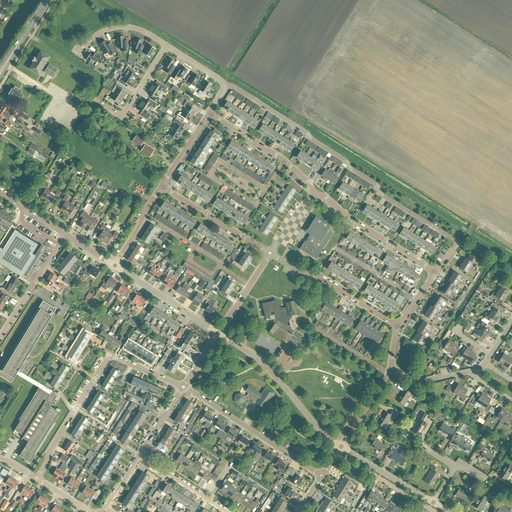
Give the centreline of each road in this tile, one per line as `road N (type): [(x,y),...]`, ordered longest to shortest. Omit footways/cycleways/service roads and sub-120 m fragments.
road 1 (residential): [(224,85),(455,242)]
road 2 (residential): [(35,477),(106,357),(183,386)]
road 3 (tertiary): [(217,333),(264,365),(340,446)]
road 4 (residential): [(321,475),(183,386)]
road 5 (residential): [(268,252),(396,326)]
road 6 (residential): [(314,191),(434,271)]
road 7 (residential): [(166,45),(123,116),(95,100),(84,116)]
road 8 (residential): [(209,113),(285,161),(314,191)]
road 9 (residential): [(161,186),(268,252)]
road 10 (tertiary): [(114,265),(217,333)]
road 11 (residential): [(0,337),(65,234)]
